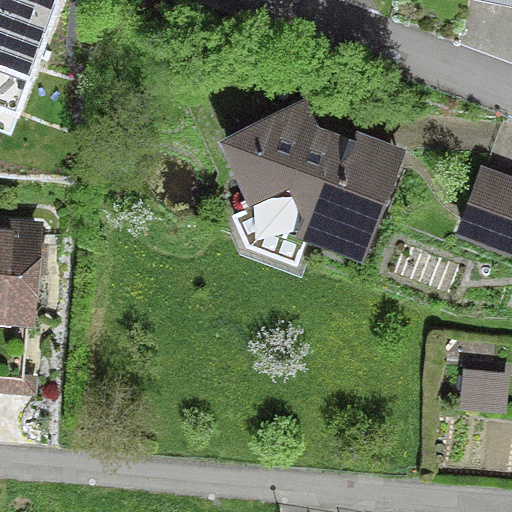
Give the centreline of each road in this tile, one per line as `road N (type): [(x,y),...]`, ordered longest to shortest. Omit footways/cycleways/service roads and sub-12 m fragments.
road 1 (unclassified): [(0,469),(511,509)]
road 2 (residential): [(272,0),(511,91)]
